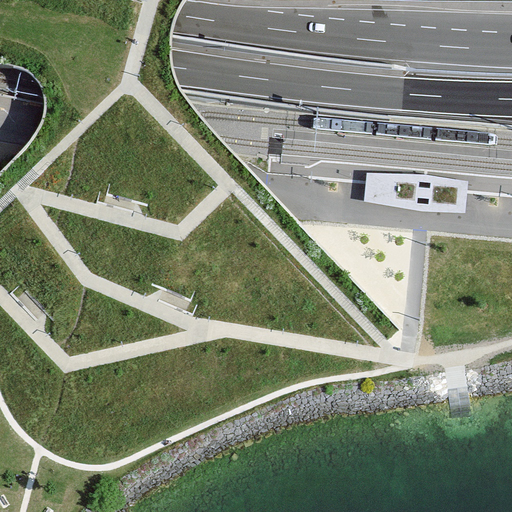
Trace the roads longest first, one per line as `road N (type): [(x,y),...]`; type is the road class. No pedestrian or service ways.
road 1 (motorway): [(0,36),(301,85),(511,100)]
road 2 (motorway): [(511,50),(292,31),(99,0)]
